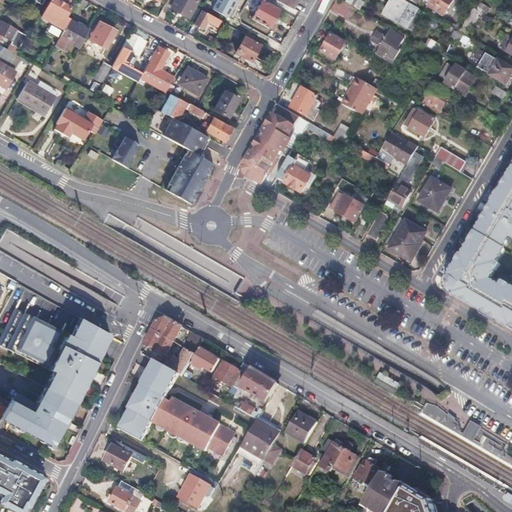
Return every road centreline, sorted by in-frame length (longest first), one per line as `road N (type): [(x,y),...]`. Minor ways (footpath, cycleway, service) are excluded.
road 1 (tertiary): [(247,262),(260,283),(433,385),(445,406),(459,482),(478,511)]
road 2 (residential): [(462,478),(158,299)]
road 3 (residential): [(247,262),(511,413)]
road 4 (residential): [(421,286),(226,179)]
road 5 (residential): [(0,145),(94,194),(199,222)]
road 6 (residential): [(158,299),(66,477)]
road 7 (residential): [(271,92),(103,0)]
road 8 (residential): [(158,299),(0,204)]
road 9 (residential): [(421,286),(511,132)]
